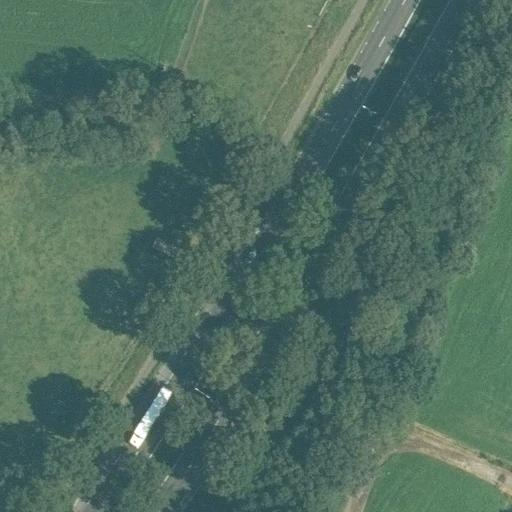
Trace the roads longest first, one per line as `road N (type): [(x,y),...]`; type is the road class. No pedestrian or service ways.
road 1 (primary): [(156,511),(459,0)]
road 2 (primary): [(397,0),(96,511)]
